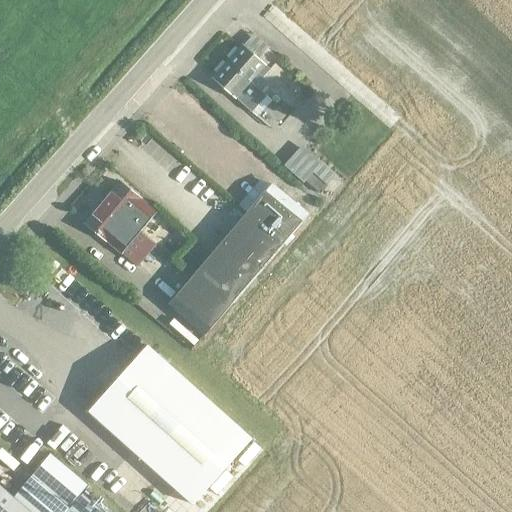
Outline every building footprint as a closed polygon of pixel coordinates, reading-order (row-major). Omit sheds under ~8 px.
[(254,32),(245,40),(255,50),(264,42),(254,32)] [(242,45),(228,62),(250,82),(256,87),(264,78),(263,77),(270,70),(242,45)] [(250,82),(228,62),(213,78),(258,118),(272,102),(256,87),(250,82)] [(303,183),(306,180),(321,194),(329,186),(328,185),(336,175),(303,145),(284,166),(303,183)] [(104,202),(132,227),(139,233),(145,226),(137,220),(150,206),(121,181),(104,202)] [(272,185),(169,305),(205,336),(309,215),(272,185)] [(132,227),(104,202),(86,222),(114,247),(132,227)] [(194,504),(252,439),(147,346),(89,411),(194,504)] [(31,477),(69,509),(87,486),(51,455),(31,477)] [(0,486),(0,511),(66,511),(69,509),(31,477),(14,498),(0,486)] [(104,511),(82,493),(69,509),(66,511),(104,511)]
